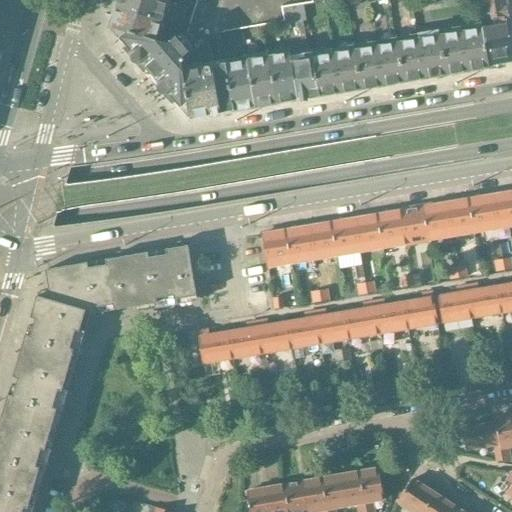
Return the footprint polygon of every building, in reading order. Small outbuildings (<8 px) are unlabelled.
[(170,24),(176,3),(168,1),(163,0),(118,0),(116,9),(170,24)] [(196,0),(187,33),(188,33),(195,42),(205,41),(227,33),(241,30),(242,36),(263,32),(262,27),(273,25),(284,24),(283,23),(285,22),(285,25),(306,22),(303,6),(314,4),(314,3),(331,0),(196,0)] [(508,16),(505,0),(482,0),(483,5),(489,5),(491,19),(508,16)] [(175,25),(170,24),(116,9),(110,29),(119,40),(121,38),(122,33),(161,44),(162,45),(172,43),(172,42),(176,38),(179,36),(173,31),(175,25)] [(511,40),(508,16),(491,19),(492,27),(480,29),(487,69),(510,65),(510,63),(511,62),(511,58),(511,57),(511,40)] [(487,69),(480,29),(459,33),(465,73),(487,69)] [(186,106),(181,70),(179,60),(189,49),(195,42),(188,33),(187,33),(181,38),(179,36),(176,38),(172,42),(172,43),(162,45),(161,44),(122,33),(121,38),(132,51),(131,56),(139,66),(144,65),(159,82),(158,87),(166,96),(171,95),(183,108),(186,106)] [(465,73),(459,33),(438,36),(444,76),(465,73)] [(444,76),(438,36),(417,40),(423,80),(444,76)] [(417,40),(395,44),(402,83),(423,80),(417,40)] [(195,42),(189,49),(179,60),(181,70),(186,106),(183,108),(181,109),(190,120),(221,114),(214,67),(211,50),(205,41),(195,42)] [(395,44),(375,47),(381,87),(402,83),(395,44)] [(375,47),(353,51),(360,91),(381,87),(375,47)] [(317,98),(310,58),(309,48),(288,51),(290,61),(296,101),(317,98)] [(280,57),(267,59),(275,105),(296,101),(290,61),(288,51),(279,52),(280,57)] [(353,51),(333,54),(340,94),(360,91),(353,51)] [(340,94),(333,54),(310,58),(317,98),(340,94)] [(258,61),(247,62),(254,109),(275,105),(267,59),(266,55),(257,56),(258,61)] [(238,63),(224,66),(232,112),(254,109),(247,62),(246,58),(237,59),(238,63)] [(224,66),(214,67),(221,114),(232,112),(224,66)] [(511,193),(491,197),(497,229),(511,226),(511,193)] [(491,197),(469,201),(474,232),(497,229),(491,197)] [(469,201),(445,205),(451,236),(474,232),(469,201)] [(445,205),(422,209),(428,240),(451,236),(445,205)] [(422,209),(398,213),(404,244),(405,244),(406,251),(409,250),(408,244),(428,240),(422,209)] [(398,213),(375,217),(380,248),(404,244),(398,213)] [(375,217),(354,220),(359,252),(380,248),(375,217)] [(354,220),(331,224),(336,256),(359,252),(354,220)] [(331,224),(308,228),(313,260),(336,256),(331,224)] [(308,228),(286,232),(291,263),(313,260),(308,228)] [(286,232),(262,236),(267,267),(291,263),(286,232)] [(196,296),(188,246),(166,250),(166,254),(158,256),(157,251),(125,257),(134,307),(154,303),(155,309),(177,305),(176,300),(196,296)] [(134,307),(125,257),(105,260),(106,265),(98,266),(97,262),(62,268),(67,291),(36,296),(36,298),(85,312),(86,310),(113,305),(114,310),(134,307)] [(510,259),(502,260),(504,271),(511,270),(510,259)] [(504,271),(502,260),(495,262),(496,272),(504,271)] [(464,267),(456,268),(458,279),(466,278),(464,267)] [(62,268),(45,271),(48,291),(37,293),(36,296),(67,291),(62,268)] [(451,280),(458,279),(456,268),(449,270),(451,280)] [(419,275),(409,276),(411,287),(411,289),(421,288),(419,275)] [(403,288),(411,287),(409,276),(401,278),(403,288)] [(372,282),(365,284),(366,294),(374,293),(372,282)] [(359,296),(366,294),(365,284),(357,285),(359,296)] [(477,285),(466,287),(472,318),(501,313),(497,288),(479,291),(477,285)] [(511,285),(497,288),(501,313),(511,311),(511,285)] [(442,323),(472,318),(466,287),(456,288),(457,295),(438,298),(442,323)] [(327,290),(318,292),(320,302),(328,301),(327,290)] [(313,303),(320,302),(318,292),(311,293),(313,303)] [(422,301),(404,304),(408,329),(437,324),(432,292),(421,294),(422,301)] [(80,330),(85,312),(36,298),(30,318),(35,319),(33,328),(28,326),(19,356),(69,370),(74,352),(79,353),(85,331),(80,330)] [(274,310),(282,309),(280,298),(272,299),(274,310)] [(384,301),(373,302),(378,334),(408,329),(404,304),(385,307),(384,301)] [(363,311),(344,314),(349,339),(378,334),(373,302),(362,304),(363,311)] [(324,311),(314,313),(319,344),(349,339),(344,314),(325,317),(324,311)] [(305,321),(286,324),(290,349),(319,344),(314,313),(304,314),(305,321)] [(267,320),(256,322),(261,354),(290,349),(286,324),(268,327),(267,320)] [(247,331),(228,334),(232,359),(261,354),(256,322),(245,324),(247,331)] [(202,364),(232,359),(228,334),(209,337),(208,330),(197,332),(202,364)] [(132,336),(124,337),(126,349),(134,347),(132,336)] [(381,341),(369,343),(371,352),(383,349),(381,341)] [(341,350),(343,362),(351,361),(349,349),(341,350)] [(61,413),(67,393),(68,391),(63,390),(69,370),(19,356),(13,378),(18,379),(15,387),(10,386),(2,415),(51,430),(57,411),(61,413)] [(44,472),(50,452),(51,450),(46,448),(51,430),(2,415),(0,421),(0,437),(0,438),(0,439),(0,478),(34,489),(39,470),(44,472)] [(511,415),(494,419),(495,423),(502,462),(502,464),(510,463),(508,448),(511,446),(511,415)] [(496,463),(502,462),(495,423),(462,429),(466,451),(494,446),(496,463)] [(378,470),(359,473),(365,511),(373,511),(372,502),(384,500),(378,470)] [(365,511),(359,473),(340,477),(345,506),(357,504),(358,511),(365,511)] [(340,477),(321,480),(326,511),(335,511),(334,508),(345,506),(340,477)] [(32,511),(33,511),(34,509),(29,507),(34,489),(0,478),(0,511),(32,511)] [(326,511),(321,480),(303,483),(308,511),(312,511),(319,511),(326,511)] [(397,502),(411,511),(423,511),(435,495),(411,480),(397,502)] [(308,511),(303,483),(284,486),(288,511),(308,511)] [(288,511),(284,486),(267,489),(270,511),(288,511)] [(270,511),(267,489),(246,493),(249,511),(270,511)] [(455,511),(457,510),(435,495),(423,511),(455,511)]
